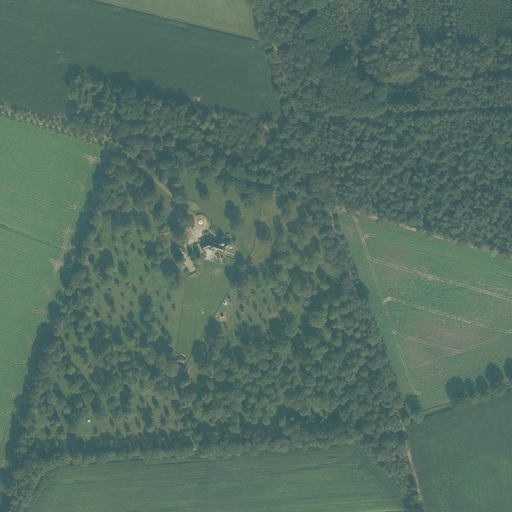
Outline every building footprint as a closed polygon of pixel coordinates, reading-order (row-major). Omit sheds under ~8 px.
[(200,245),(202,249),(202,251),(208,248),(209,248),(209,249),(215,251),(216,258),(217,259),(218,260),(219,260),(220,260),(221,260),(222,259),(222,258),(223,258),(223,257),(222,253),(224,249),(232,245),(229,240),(223,243),(223,242),(223,241),(222,240),(221,240),(220,240),(220,241),(219,242),(218,244),(215,243),(216,241),(212,240),(211,242),(209,241),(200,245)] [(182,242),(175,246),(178,252),(185,249),(182,242)] [(183,260),(179,262),(184,273),(188,271),(183,260)] [(178,356),(176,361),(184,364),(186,359),(178,356)] [(172,366),(183,371),(185,367),(174,362),(172,366)]
